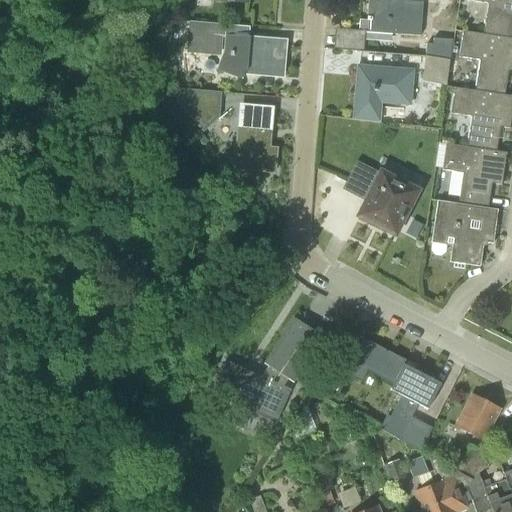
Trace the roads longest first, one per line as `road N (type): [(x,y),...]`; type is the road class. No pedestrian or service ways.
road 1 (unclassified): [(319,0),(297,260)]
road 2 (unclassified): [(438,337),(297,260)]
